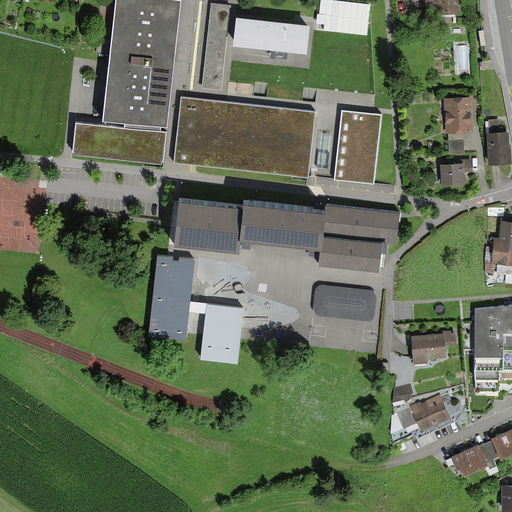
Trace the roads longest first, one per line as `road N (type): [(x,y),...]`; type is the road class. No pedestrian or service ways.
road 1 (residential): [(511,193),(439,203),(0,155)]
road 2 (track): [(203,511),(242,486),(307,468),(389,461)]
road 3 (residential): [(511,411),(389,461)]
